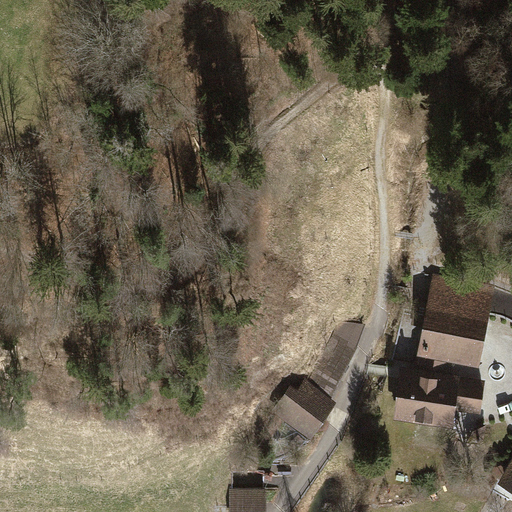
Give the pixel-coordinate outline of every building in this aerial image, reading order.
[(493,288),(432,277),(419,352),(453,358),(480,363),(485,337),(493,288)] [(332,398),(366,323),(338,322),(308,381),(332,398)] [(404,369),(396,417),(456,427),(459,410),(479,414),(485,382),(450,376),(451,367),(453,358),(419,352),(415,371),(404,369)] [(273,411),(312,438),(338,402),(332,398),(308,381),(306,379),(299,389),(292,384),(273,411)] [(511,460),(499,483),(511,490),(511,460)] [(230,489),(230,511),(266,511),(266,488),(230,489)]
